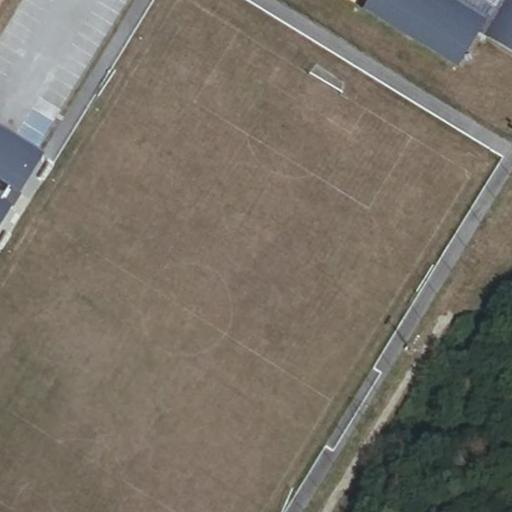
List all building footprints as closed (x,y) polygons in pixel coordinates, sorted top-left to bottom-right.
[(365,0),(366,0),(360,10),(452,67),(472,35),(479,24),(481,21),(447,0),(365,0)] [(447,0),(481,21),(493,0),(447,0)] [(511,0),(493,0),(481,21),(479,24),(488,30),(482,39),(511,57),(511,0)] [(481,41),(482,39),(488,30),(479,24),(472,35),(481,41)] [(0,191),(3,186),(8,189),(30,152),(0,133),(0,191)] [(36,156),(30,152),(8,189),(14,193),(36,156)] [(0,191),(0,204),(5,207),(7,208),(16,194),(14,193),(8,189),(3,186),(0,191)]
